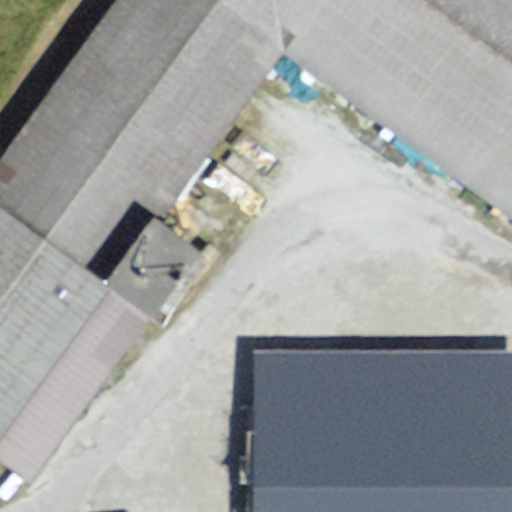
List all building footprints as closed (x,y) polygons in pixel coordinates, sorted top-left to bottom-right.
[(124,0),(0,171),(0,208),(112,290),(162,223),(280,63),(193,0),(124,0)] [(511,0),(193,0),(280,63),(511,232),(511,0)] [(0,440),(112,290),(0,208),(0,440)] [(153,321),(203,254),(162,223),(112,290),(153,321)] [(0,440),(0,454),(34,480),(153,321),(112,290),(0,440)] [(511,511),(511,344),(251,346),(251,511),(511,511)]
